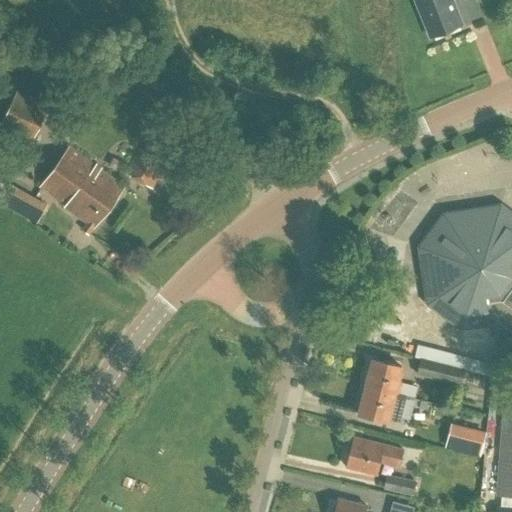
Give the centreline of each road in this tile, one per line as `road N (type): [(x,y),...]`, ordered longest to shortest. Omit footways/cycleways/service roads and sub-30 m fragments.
road 1 (secondary): [(22,511),(153,317),(229,239),(281,204)]
road 2 (residential): [(251,511),(310,278),(309,256),(281,204)]
road 3 (secondary): [(281,204),(365,155),(511,92)]
